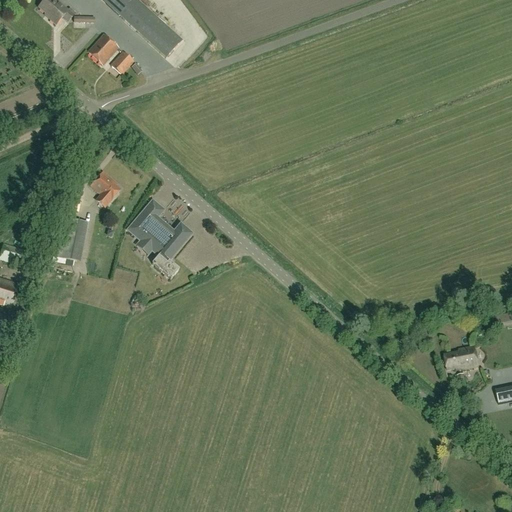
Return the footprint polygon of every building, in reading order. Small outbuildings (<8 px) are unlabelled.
[(68,13),(54,0),(47,0),(39,9),(49,18),(48,20),(55,26),(63,19),(68,23),(75,15),(70,10),(68,13)] [(100,0),(165,59),(181,41),(135,0),(100,0)] [(87,54),(102,67),(118,49),(103,36),(87,54)] [(123,53),(111,67),(122,76),(134,63),(123,53)] [(104,174),(91,188),(101,196),(99,199),(107,206),(120,192),(115,188),(117,186),(104,174)] [(80,206),(82,193),(73,191),(71,204),(80,206)] [(153,203),(128,232),(158,258),(167,266),(168,264),(192,236),(180,226),(174,234),(158,221),(164,213),(153,203)] [(76,263),(85,225),(65,220),(57,259),(76,263)] [(24,234),(33,238),(38,224),(29,221),(24,234)] [(29,253),(3,245),(0,256),(0,261),(24,268),(29,253)] [(167,266),(158,258),(152,265),(170,281),(179,271),(172,265),(171,267),(168,264),(167,266)] [(88,274),(87,263),(75,264),(75,274),(88,274)] [(0,305),(11,309),(18,286),(0,280),(0,305)] [(0,334),(8,337),(13,319),(0,315),(0,334)] [(458,352),(459,354),(445,357),(448,372),(462,369),(462,371),(478,368),(474,349),(458,352)] [(465,382),(463,375),(457,376),(458,384),(465,382)] [(511,389),(495,393),(498,407),(511,403),(511,389)]
